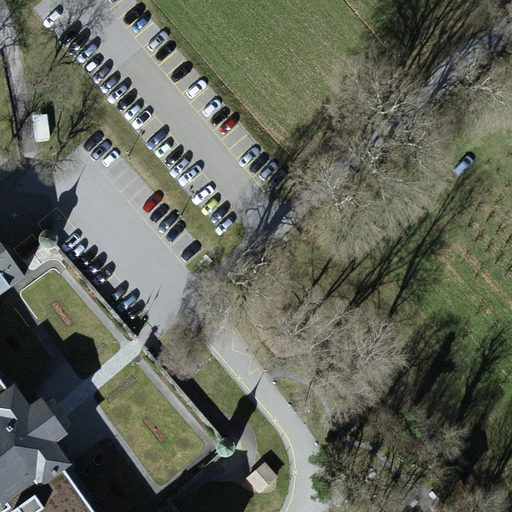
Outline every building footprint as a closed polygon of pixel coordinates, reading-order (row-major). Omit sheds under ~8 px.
[(43,234),(40,239),(40,243),(45,247),(50,247),(53,243),(53,237),(48,233),(43,234)] [(0,287),(18,275),(0,250),(0,287)] [(81,511),(0,399),(0,511),(81,511)] [(218,440),(215,445),(216,449),(221,453),(226,453),(229,449),(229,443),(224,439),(218,440)] [(440,473),(431,485),(451,499),(460,487),(440,473)]
